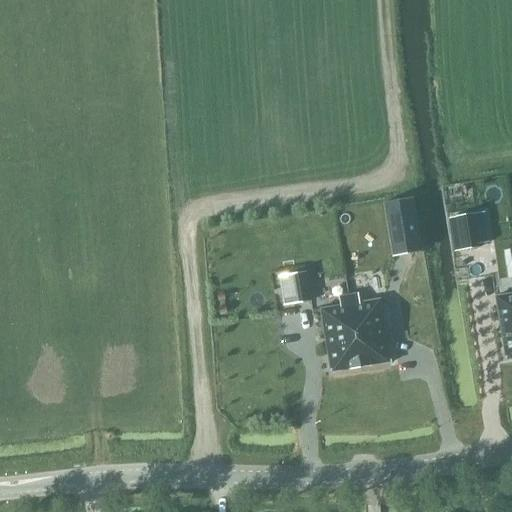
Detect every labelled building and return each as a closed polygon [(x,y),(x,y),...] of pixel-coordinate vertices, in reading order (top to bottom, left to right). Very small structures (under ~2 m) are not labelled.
[(399,231),(418,228),(413,201),(395,204),(399,231)] [(489,243),(484,213),(457,217),(462,251),(480,248),(479,244),(489,243)] [(307,281),(305,272),(289,275),(294,305),(306,303),(310,302),(307,281)] [(330,371),(330,373),(332,373),(335,372),(388,364),(390,364),(390,361),(389,362),(379,300),(360,303),(358,294),(339,297),(340,307),(320,310),(322,320),(330,371)] [(511,294),(495,297),(505,359),(505,361),(507,361),(507,360),(511,359),(511,294)] [(511,380),(497,384),(499,395),(511,391),(511,380)]
